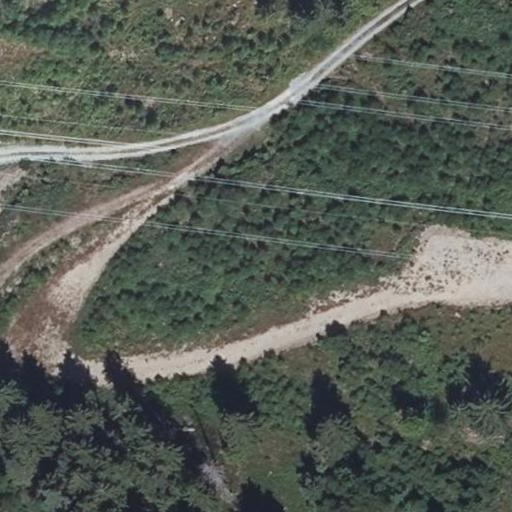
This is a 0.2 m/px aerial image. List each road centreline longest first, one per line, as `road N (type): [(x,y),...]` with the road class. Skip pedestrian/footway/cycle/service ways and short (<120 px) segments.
road 1 (track): [(178,177),(102,264),(36,362),(95,375),(226,359),(483,262)]
road 2 (track): [(410,0),(361,32),(208,165),(74,219),(21,250),(0,274)]
road 3 (track): [(361,32),(254,61),(148,74),(0,58)]
road 4 (track): [(273,114),(101,156),(0,154)]
